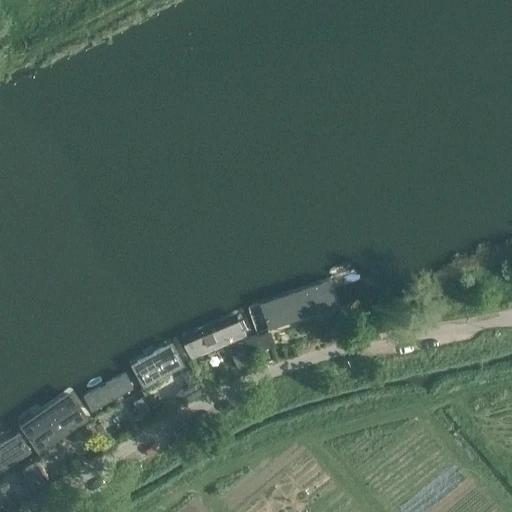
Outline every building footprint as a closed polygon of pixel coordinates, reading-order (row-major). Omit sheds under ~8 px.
[(341,307),(332,278),(249,307),(259,335),(341,307)] [(180,336),(191,361),(249,336),(238,311),(180,336)] [(172,340),(129,363),(143,390),(186,369),(172,340)] [(80,395),(90,411),(131,388),(122,373),(80,395)] [(18,427),(36,455),(88,419),(70,392),(18,427)] [(16,438),(0,449),(0,478),(30,459),(16,438)]
